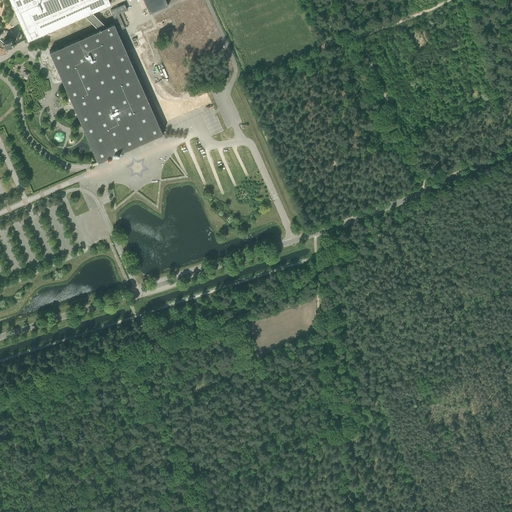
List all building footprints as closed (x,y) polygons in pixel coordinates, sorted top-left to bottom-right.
[(127,52),(121,39),(117,30),(114,23),(106,26),(91,11),(106,5),(108,4),(110,3),(109,0),(10,0),(11,2),(13,6),(17,16),(19,21),(27,37),(28,39),(33,37),(71,20),(73,19),(80,16),(84,15),(94,25),(99,29),(81,37),(63,45),(49,51),(63,82),(64,83),(64,85),(64,86),(70,97),(78,115),(83,127),(84,129),(85,131),(95,154),(98,161),(113,155),(117,153),(142,141),(162,133),(158,122),(154,113),(150,105),(148,99),(147,97),(145,93),(141,85),(127,52)] [(165,0),(143,0),(146,5),(149,13),(168,5),(165,0)] [(110,10),(118,29),(119,30),(120,29),(124,27),(123,23),(118,13),(122,11),(123,11),(124,11),(127,10),(124,4),(110,10)] [(123,12),(128,24),(133,21),(129,10),(123,12)] [(137,27),(138,31),(139,33),(153,26),(151,20),(147,22),(139,26),(137,27)] [(150,49),(144,36),(138,39),(145,52),(150,49)] [(160,36),(156,38),(162,47),(165,45),(160,36)] [(11,42),(10,40),(6,42),(2,43),(4,49),(12,45),(12,44),(11,42)] [(159,62),(154,51),(149,54),(154,64),(159,62)] [(224,82),(231,76),(228,72),(221,78),(224,82)] [(57,132),(54,139),(62,142),(65,135),(57,132)] [(48,173),(37,177),(41,186),(51,182),(48,173)]
